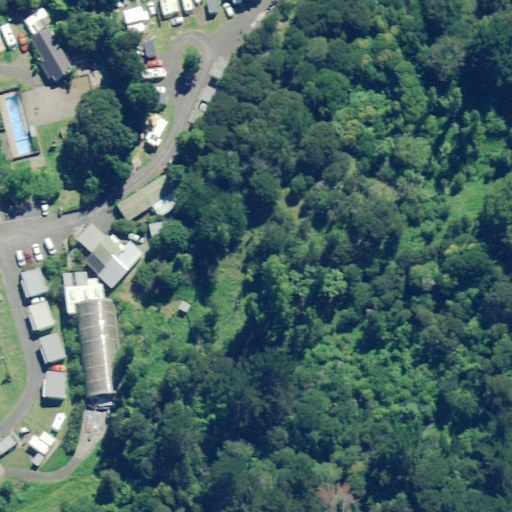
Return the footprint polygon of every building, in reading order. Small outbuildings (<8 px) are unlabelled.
[(218,0),(209,0),(213,11),(221,9),(218,0)] [(140,10),(123,12),(126,36),(143,34),(142,26),(148,25),(146,11),(140,12),(140,10)] [(51,25),(44,12),(25,23),(32,36),(51,25)] [(73,73),(49,32),(30,43),(43,65),(40,66),(51,85),(73,73)] [(171,81),(163,53),(128,62),(136,90),(171,81)] [(229,66),(217,61),(210,79),(221,83),(229,66)] [(180,190),(175,194),(165,177),(114,209),(124,226),(150,210),(158,223),(188,203),(180,190)] [(90,256),(105,240),(90,227),(75,242),(90,256)] [(112,261),(113,261),(119,254),(105,240),(90,256),(104,268),(112,261)] [(113,261),(126,273),(141,257),(128,244),(119,254),(113,261)] [(112,261),(104,268),(95,278),(109,291),(126,273),(113,261),(112,261)] [(47,294),(40,272),(21,279),(29,300),(47,294)] [(104,305),(102,287),(97,287),(96,281),(86,282),(85,276),(64,278),(67,318),(77,317),(86,409),(124,405),(115,304),(104,305)] [(54,328),(47,307),(29,312),(35,334),(54,328)] [(65,360),(58,339),(41,345),(48,366),(65,360)] [(65,378),(46,378),(45,401),(64,401),(65,378)] [(55,442),(43,434),(39,442),(33,438),(28,446),(45,458),(55,442)] [(19,444),(12,436),(0,445),(0,454),(2,457),(19,444)]
